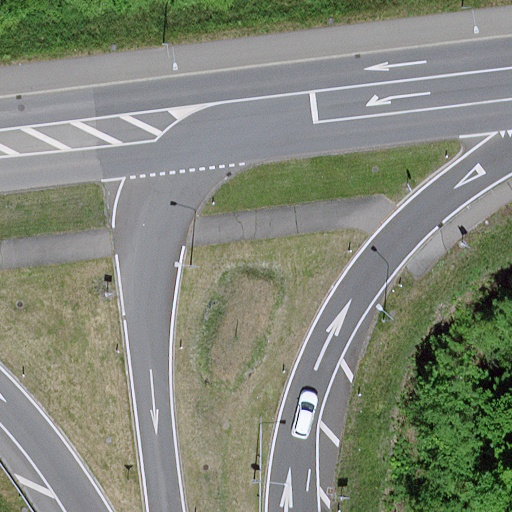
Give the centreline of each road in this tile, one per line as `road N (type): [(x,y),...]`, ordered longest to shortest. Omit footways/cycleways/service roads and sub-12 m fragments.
road 1 (motorway): [(294,511),(327,361),(364,297),(511,150)]
road 2 (motorway): [(195,125),(151,240),(153,384),(168,511)]
road 3 (secondary): [(195,125),(511,80)]
road 4 (secondary): [(0,146),(195,125)]
road 5 (motorway): [(0,395),(89,511)]
